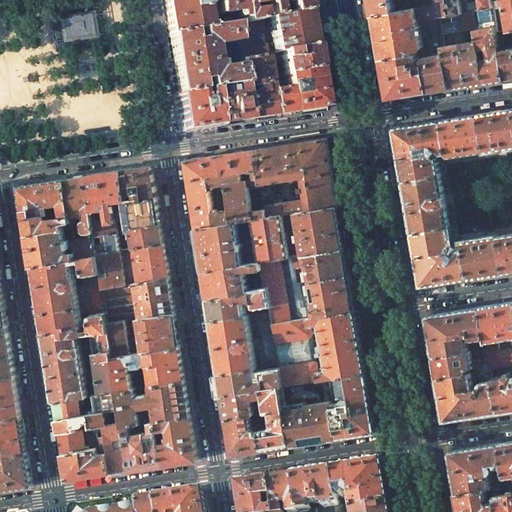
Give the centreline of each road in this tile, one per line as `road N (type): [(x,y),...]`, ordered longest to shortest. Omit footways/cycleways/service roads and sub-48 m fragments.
road 1 (residential): [(168,145),(219,470)]
road 2 (residential): [(53,496),(2,173)]
road 3 (residential): [(412,440),(219,470)]
road 4 (residential): [(168,145),(357,117)]
road 5 (secondary): [(389,303),(357,117)]
road 6 (residential): [(2,173),(168,145)]
road 7 (residential): [(219,470),(53,496)]
road 8 (residential): [(357,117),(511,94)]
road 9 (residential): [(143,0),(168,145)]
road 10 (secondary): [(412,440),(389,303)]
road 11 (residential): [(511,285),(389,303)]
